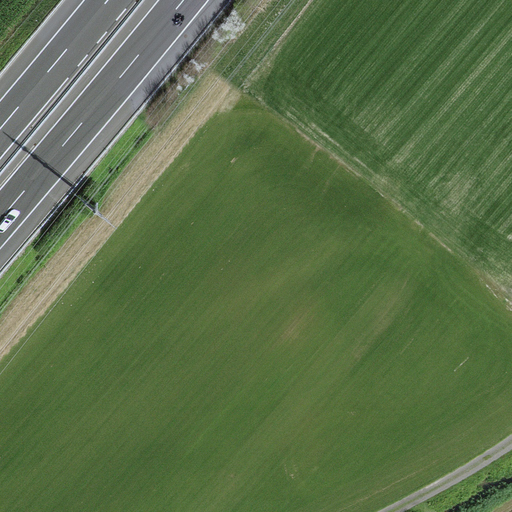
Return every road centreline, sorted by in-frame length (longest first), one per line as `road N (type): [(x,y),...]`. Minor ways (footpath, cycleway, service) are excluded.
road 1 (motorway): [(0,213),(179,0)]
road 2 (motorway): [(104,0),(0,124)]
road 3 (track): [(385,511),(511,439)]
